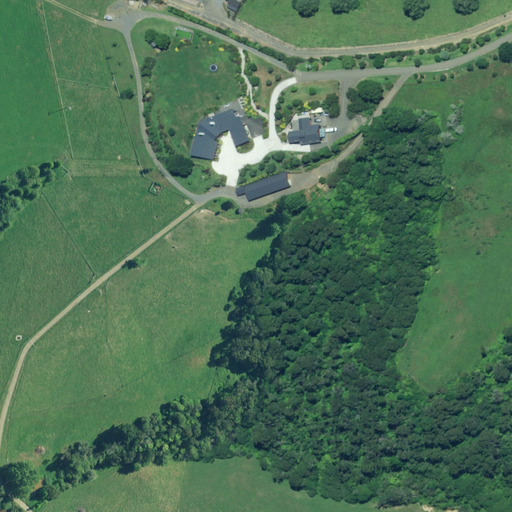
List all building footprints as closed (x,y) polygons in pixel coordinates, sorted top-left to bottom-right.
[(115,12),(114,16),(126,21),(127,17),(115,12)] [(160,39),(152,45),(158,53),(166,47),(160,39)] [(252,141),(242,116),(239,117),(236,109),(210,120),(203,128),(197,155),(218,160),(220,143),(218,141),(225,133),(231,130),(238,147),(252,141)] [(304,142),(304,145),(325,142),(322,125),(313,126),(311,117),(300,119),(302,130),(292,132),(294,143),(304,142)] [(288,170),(247,186),(252,201),(293,185),(288,170)]
